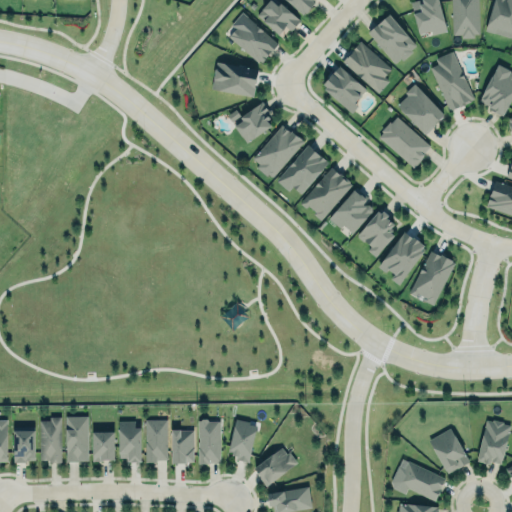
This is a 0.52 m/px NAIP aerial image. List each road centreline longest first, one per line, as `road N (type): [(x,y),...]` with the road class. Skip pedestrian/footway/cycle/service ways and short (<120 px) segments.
road 1 (tertiary): [(511,363),(436,362),(384,344),(346,319),(273,227),(122,93),(56,56),(0,40)]
road 2 (residential): [(283,83),(439,220),(511,245)]
road 3 (residential): [(0,491),(233,492)]
road 4 (tertiary): [(347,511),(358,386),(384,344)]
road 5 (residential): [(490,243),(475,302),(472,366)]
